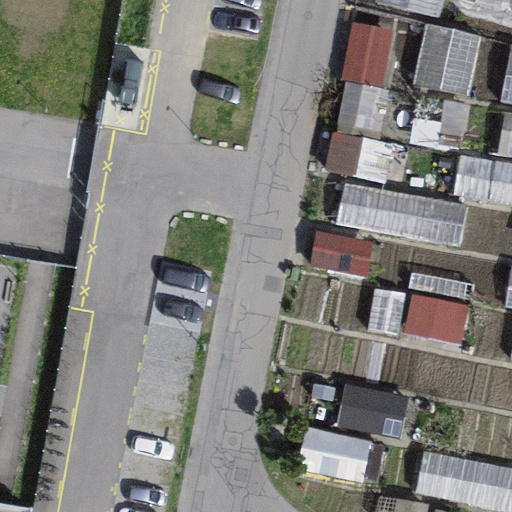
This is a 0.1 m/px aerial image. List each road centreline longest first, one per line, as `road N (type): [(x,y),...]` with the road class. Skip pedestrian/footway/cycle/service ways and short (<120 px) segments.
road 1 (unclassified): [(209,511),(306,0)]
road 2 (unknown): [(0,57),(288,97)]
